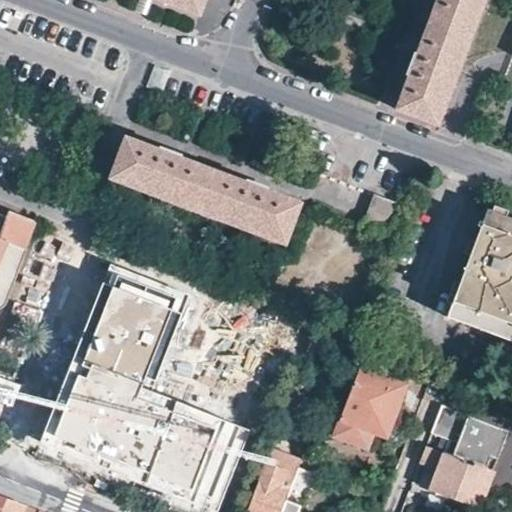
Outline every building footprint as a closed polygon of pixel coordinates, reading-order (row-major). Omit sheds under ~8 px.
[(161,0),(201,15),(206,0),(161,0)] [(439,0),(432,19),(471,34),(484,0),(439,0)] [(423,42),(418,56),(415,55),(407,75),(410,76),(397,109),(437,125),(471,34),(432,19),(423,42)] [(160,150),(127,138),(112,175),(199,208),(214,171),(178,157),(179,153),(171,150),(162,147),(160,150)] [(214,171),(199,208),(283,241),(297,204),(264,191),(266,186),(255,182),(246,178),(244,183),(214,171)] [(401,204),(373,193),(362,224),(389,235),(401,204)] [(511,218),(487,209),(446,315),(510,341),(511,336),(511,218)] [(6,219),(0,216),(0,243),(9,220),(6,219)] [(151,394),(187,305),(118,278),(52,442),(215,507),(246,432),(151,394)] [(247,329),(307,353),(317,330),(257,306),(247,329)] [(407,384),(361,367),(336,434),(367,447),(374,433),(385,439),(407,384)] [(435,424),(433,430),(459,440),(453,454),(486,467),(491,454),(498,456),(508,429),(443,403),(435,424)] [(493,470),(427,444),(422,460),(441,468),(433,491),(477,509),(493,470)] [(271,449),(257,485),(247,509),(254,511),(281,511),(292,486),(300,467),(302,461),(271,449)] [(300,467),(292,486),(281,511),(292,511),(294,510),(296,511),(312,472),(300,467)] [(0,496),(0,511),(37,511),(38,511),(0,496)]
